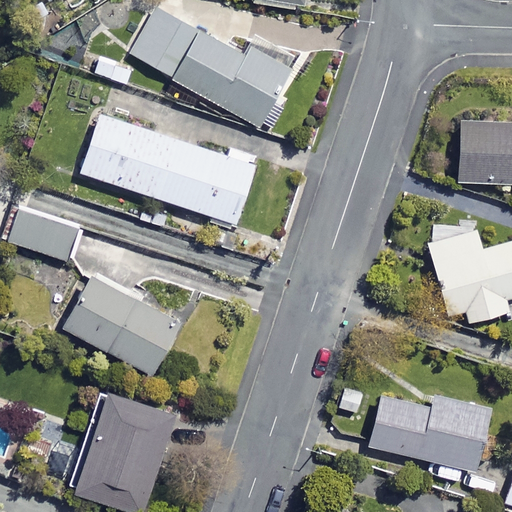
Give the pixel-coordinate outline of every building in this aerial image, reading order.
[(241,50),(156,2),(128,49),(255,122),(290,61),(249,38),(241,50)] [(253,160),(99,110),(79,168),(234,219),(253,160)] [(511,118),(459,115),(456,178),(511,180),(511,118)] [(78,221),(16,200),(4,236),(66,257),(78,221)] [(511,235),(480,244),(475,225),(426,238),(446,311),(464,306),(467,318),(507,307),(503,295),(511,292),(511,235)] [(179,317),(89,270),(62,322),(151,369),(179,317)] [(174,404),(103,382),(70,484),(141,507),(174,404)] [(430,403),(379,391),(367,442),(472,466),(487,404),(433,391),(430,403)] [(511,473),(503,499),(511,502),(511,473)]
